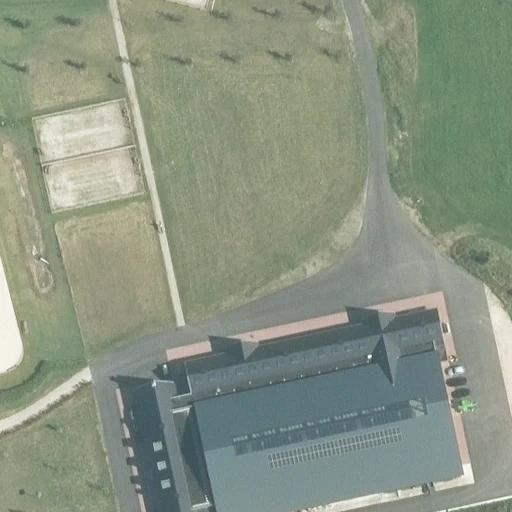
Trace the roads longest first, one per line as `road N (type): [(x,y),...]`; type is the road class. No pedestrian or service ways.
road 1 (track): [(357,31),(101,0)]
road 2 (track): [(347,0),(373,100),(379,192)]
